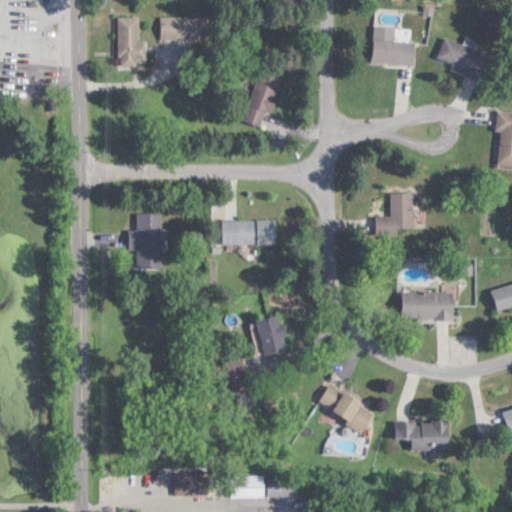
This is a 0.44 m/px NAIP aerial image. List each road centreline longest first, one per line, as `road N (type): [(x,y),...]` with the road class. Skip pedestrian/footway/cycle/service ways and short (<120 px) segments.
road 1 (residential): [(82,511),(81,0)]
road 2 (residential): [(511,365),(440,377),(394,363),(360,336),(332,278),(329,176)]
road 3 (residential): [(329,176),(83,173)]
road 4 (residential): [(329,176),(328,0)]
